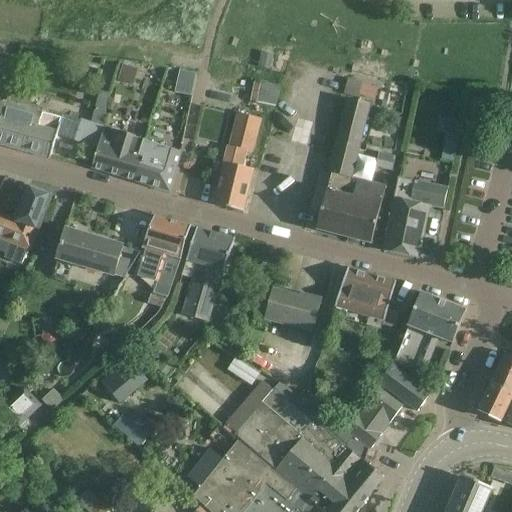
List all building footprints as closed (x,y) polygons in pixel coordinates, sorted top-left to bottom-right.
[(261,53),(257,68),(269,70),(273,56),(261,53)] [(123,65),(118,81),(129,84),(134,68),(123,65)] [(180,70),(175,93),(191,96),(196,74),(180,70)] [(348,79),(343,95),(355,98),(359,81),(348,79)] [(254,82),(250,104),(270,107),(276,108),(281,87),(254,82)] [(75,139),(98,147),(103,130),(104,127),(107,114),(105,114),(110,94),(99,91),(91,125),(81,121),(80,124),(75,139)] [(371,105),(348,99),(329,174),(331,175),(316,231),(371,245),(385,188),(352,180),(371,105)] [(6,103),(0,126),(0,145),(49,159),(54,140),(56,133),(75,139),(80,124),(6,103)] [(261,121),(238,115),(233,131),(232,131),(215,206),(243,214),(255,172),(242,169),(246,151),(252,153),(261,121)] [(104,127),(103,130),(98,147),(92,169),(136,183),(143,159),(138,157),(143,142),(104,130),(104,127)] [(181,153),(143,142),(138,157),(143,159),(136,183),(169,193),(181,153)] [(447,189),(398,179),(382,252),(419,259),(429,207),(443,210),(447,189)] [(28,250),(30,250),(44,215),(51,197),(27,188),(14,221),(1,215),(0,215),(0,239),(9,243),(4,258),(22,265),(28,250)] [(154,217),(142,249),(135,272),(158,279),(159,276),(173,281),(180,261),(190,227),(154,217)] [(235,240),(197,229),(182,275),(192,279),(180,315),(208,324),(223,273),(225,273),(235,240)] [(123,248),(65,231),(57,259),(115,276),(123,248)] [(361,315),(372,276),(348,269),(337,308),(361,315)] [(372,276),(361,315),(383,321),(382,326),(394,329),(400,308),(389,305),(395,283),(372,276)] [(245,287),(240,305),(253,309),(258,291),(245,287)] [(294,296),(273,291),(266,320),(312,332),(321,301),(301,296),(300,301),(293,299),(294,296)] [(408,327),(407,328),(409,329),(430,336),(433,337),(438,339),(452,345),(465,312),(465,311),(443,303),(421,294),(413,312),(408,327)] [(391,349),(386,361),(397,366),(415,373),(424,376),(438,339),(433,337),(430,336),(409,329),(407,328),(408,327),(403,325),(392,349),(391,349)] [(338,333),(334,347),(346,350),(350,336),(338,333)] [(357,339),(353,352),(364,356),(369,343),(357,339)] [(511,359),(505,356),(491,384),(511,394),(511,359)] [(225,369),(250,384),(257,372),(233,357),(225,369)] [(120,405),(148,381),(129,358),(101,382),(120,405)] [(164,361),(157,369),(166,376),(173,368),(164,361)] [(392,366),(364,405),(390,424),(405,403),(418,413),(430,396),(430,395),(392,366)] [(341,427),(319,412),(303,400),(298,397),(270,377),(264,384),(273,391),(263,402),(252,393),(227,422),(238,431),(235,435),(323,511),(357,511),(383,478),(369,466),(371,463),(373,464),(377,454),(371,451),(371,449),(372,449),(346,430),(341,427)] [(485,397),(478,412),(496,420),(499,422),(501,423),(511,398),(511,394),(491,384),(491,385),(487,382),(481,395),(485,397)] [(331,417),(341,403),(331,396),(321,388),(311,402),(331,417)] [(3,410),(23,430),(29,424),(28,420),(41,407),(42,406),(25,389),(3,410)] [(511,399),(501,423),(511,428),(511,399)] [(372,449),(390,424),(364,405),(346,428),(342,425),(341,427),(346,430),(372,449)] [(122,416),(114,426),(139,448),(150,434),(122,416)] [(210,511),(300,511),(283,498),(292,487),(238,442),(223,460),(210,449),(187,478),(200,489),(194,496),(210,511)] [(67,511),(75,504),(37,470),(29,479),(65,511),(67,511)] [(482,511),(492,490),(488,488),(461,476),(446,511),(482,511)] [(109,511),(85,489),(75,500),(88,511),(109,511)]
